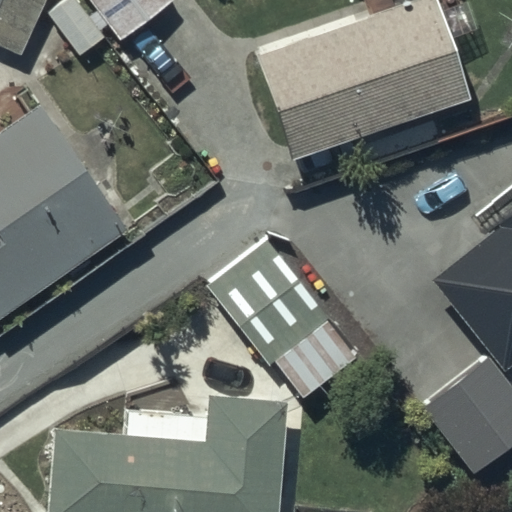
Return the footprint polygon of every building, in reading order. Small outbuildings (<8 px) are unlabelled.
[(0,0),(0,40),(14,47),(36,0),(0,0)] [(97,29),(75,0),(48,0),(43,4),(76,46),(97,29)] [(97,0),(117,25),(149,0),(97,0)] [(284,147),(464,83),(433,0),(373,0),(247,41),(284,147)] [(0,302),(120,216),(32,90),(0,113),(0,302)] [(511,200),(431,264),(503,355),(511,347),(511,200)] [(263,229),(204,272),(264,354),(269,351),(295,387),(350,346),(263,229)] [(511,386),(480,344),(413,394),(463,461),(511,423),(511,386)] [(38,511),(272,511),(279,389),(202,383),(201,402),(121,396),(119,423),(46,417),(38,511)]
